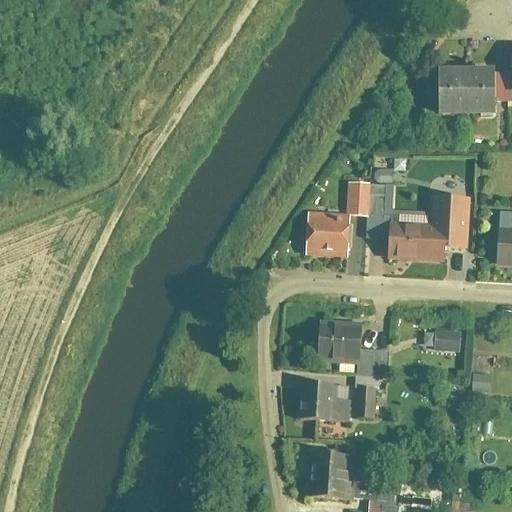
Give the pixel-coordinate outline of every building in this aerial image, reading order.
[(439,114),(495,113),(495,74),(439,74),(439,114)] [(296,201),(294,249),(340,251),(342,210),(356,211),(358,176),(332,175),(330,203),(296,201)] [(377,233),(376,252),(435,255),(435,246),(461,248),(464,190),(419,188),(418,203),(383,201),(384,177),(358,176),(356,211),(355,232),(377,233)] [(511,220),(482,220),(481,262),(511,262),(511,220)] [(351,317),(304,314),(301,365),(340,368),(372,370),(379,370),(380,344),(349,343),(351,317)] [(426,316),(423,338),(450,341),(453,320),(426,316)] [(290,376),(287,412),(338,417),(339,406),(369,409),(372,370),(340,368),(339,381),(290,376)] [(301,448),(300,495),(359,497),(359,507),(388,508),(389,479),(361,478),(361,464),(335,463),(335,449),(301,448)] [(511,457),(504,457),(502,489),(511,490),(511,457)] [(445,499),(444,511),(466,511),(466,500),(445,499)]
